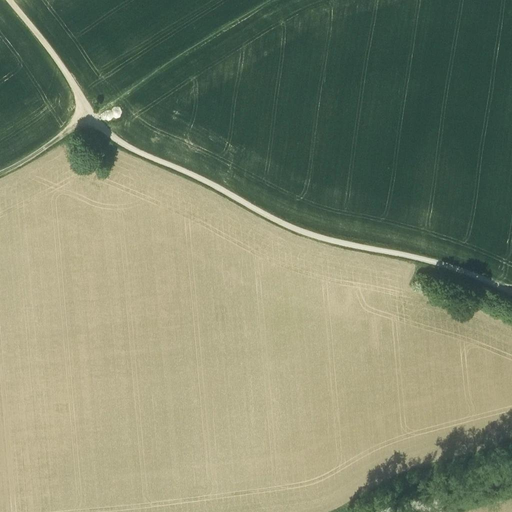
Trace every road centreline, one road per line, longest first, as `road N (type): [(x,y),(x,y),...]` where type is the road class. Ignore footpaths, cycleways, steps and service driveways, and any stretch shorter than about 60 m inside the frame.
road 1 (unclassified): [(9,0),(101,126),(124,145),(311,234),(428,260),(511,293)]
road 2 (unclassified): [(382,511),(511,481)]
